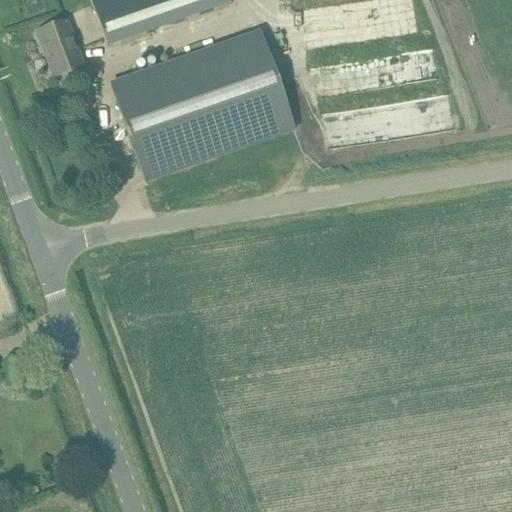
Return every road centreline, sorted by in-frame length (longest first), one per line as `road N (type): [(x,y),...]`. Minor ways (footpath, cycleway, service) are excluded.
road 1 (unclassified): [(38,244),(511,175)]
road 2 (unclassified): [(136,511),(38,244)]
